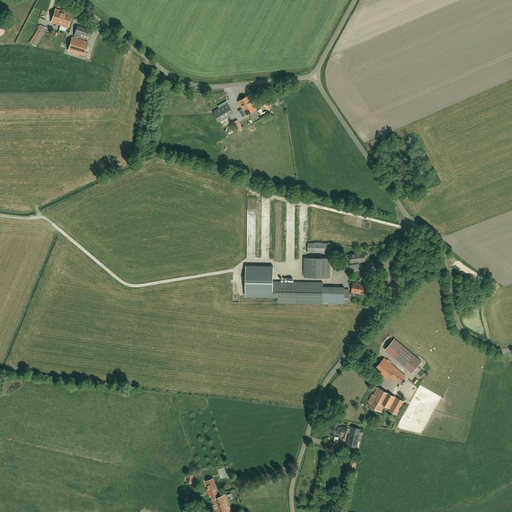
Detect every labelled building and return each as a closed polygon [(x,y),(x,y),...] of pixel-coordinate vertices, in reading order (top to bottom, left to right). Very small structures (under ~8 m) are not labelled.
[(51,22),(67,27),(72,14),(55,9),(51,22)] [(36,46),(47,29),(40,25),(30,43),(36,46)] [(74,35),(89,40),(92,30),(77,26),(74,35)] [(68,50),(84,55),(88,42),(72,37),(68,50)] [(257,109),(249,96),(238,102),(246,116),(257,109)] [(268,96),(260,101),(266,109),(274,104),(268,96)] [(227,103),(213,112),(219,122),(233,114),(227,103)] [(242,130),(237,120),(233,122),(237,132),(242,130)] [(331,243),(308,243),(307,253),(331,253),(331,243)] [(364,256),(364,253),(350,255),(351,263),(349,263),(350,267),(359,266),(358,262),(365,261),(365,260),(366,260),(366,259),(366,257),(365,256),(364,256)] [(306,257),(305,277),(331,277),(331,257),(306,257)] [(246,296),(278,297),(278,303),(322,303),(323,283),(273,282),(273,266),(246,266),(246,296)] [(353,283),(352,292),(363,294),(363,291),(364,292),(365,291),(365,289),(365,288),(364,288),(364,286),(358,285),(358,284),(353,283)] [(421,362),(414,355),(406,365),(413,371),(421,362)] [(399,384),(406,376),(384,358),(375,369),(387,380),(390,376),(399,384)] [(382,412),(385,406),(390,409),(389,411),(397,415),(404,402),(378,388),(374,396),(372,395),(371,398),(372,399),(369,405),(382,412)] [(331,424),(330,432),(340,435),(341,432),(346,433),(346,432),(347,428),(338,426),(339,421),(333,420),(332,425),(331,424)] [(350,433),(347,445),(357,447),(361,429),(351,427),(351,429),(350,433)] [(211,496),(212,500),(218,498),(215,490),(216,489),(213,479),(211,479),(211,478),(207,479),(208,481),(206,481),(209,491),(208,491),(210,496),(211,496)] [(218,498),(212,500),(216,511),(230,511),(225,495),(218,497),(218,498)]
